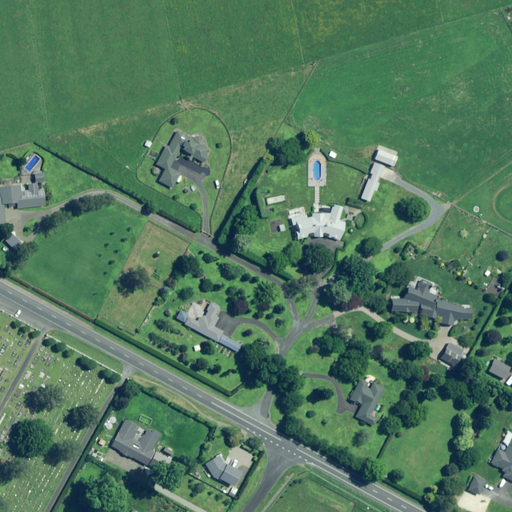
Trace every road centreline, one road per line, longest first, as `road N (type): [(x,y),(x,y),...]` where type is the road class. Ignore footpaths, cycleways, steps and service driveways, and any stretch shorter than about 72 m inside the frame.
road 1 (tertiary): [(0,288),(289,444)]
road 2 (unknown): [(252,424),(320,284)]
road 3 (tertiary): [(289,444),(412,511)]
